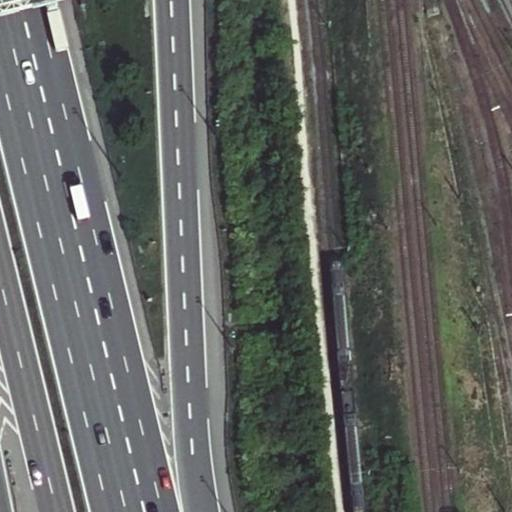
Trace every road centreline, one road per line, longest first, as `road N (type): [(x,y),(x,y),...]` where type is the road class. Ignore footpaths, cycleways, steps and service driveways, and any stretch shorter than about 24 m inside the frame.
road 1 (trunk): [(139,511),(16,14)]
road 2 (trunk): [(199,511),(172,0)]
road 3 (trunk): [(0,278),(57,511)]
